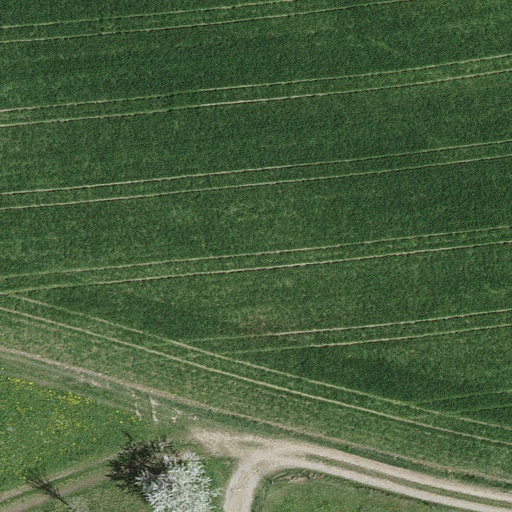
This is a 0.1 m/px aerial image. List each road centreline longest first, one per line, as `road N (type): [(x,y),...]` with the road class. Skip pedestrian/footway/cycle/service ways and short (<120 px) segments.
road 1 (track): [(234,511),(240,482),(258,461),(287,457),(511,508)]
road 2 (track): [(258,461),(216,439),(8,511)]
road 3 (track): [(216,439),(0,364)]
